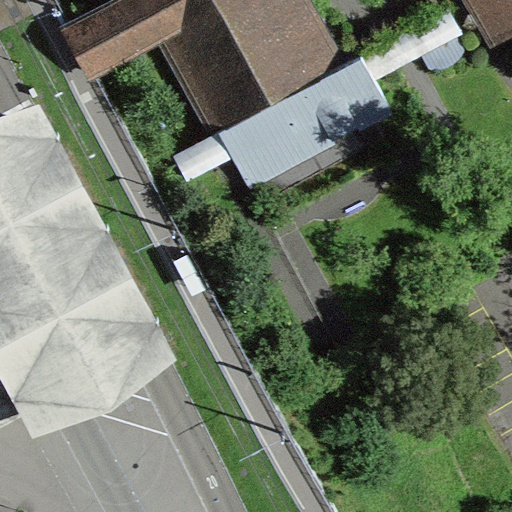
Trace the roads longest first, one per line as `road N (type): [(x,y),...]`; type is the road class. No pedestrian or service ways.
road 1 (secondary): [(224,511),(0,81)]
road 2 (secondary): [(0,279),(126,511)]
